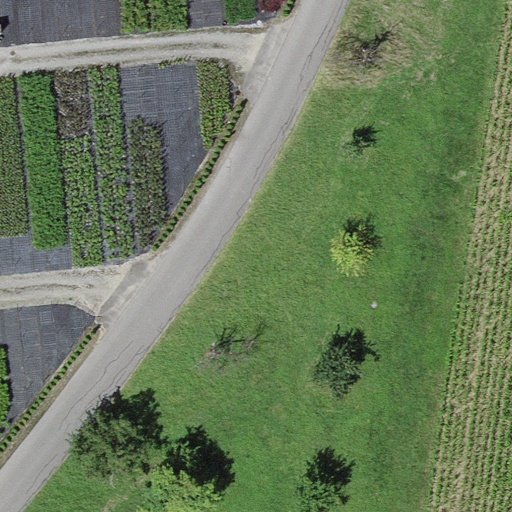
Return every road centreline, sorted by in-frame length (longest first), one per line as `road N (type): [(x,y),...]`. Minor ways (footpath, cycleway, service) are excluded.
road 1 (unclassified): [(313,0),(231,185),(0,499)]
road 2 (track): [(0,66),(222,46),(277,90)]
road 3 (track): [(0,290),(104,291),(139,318)]
